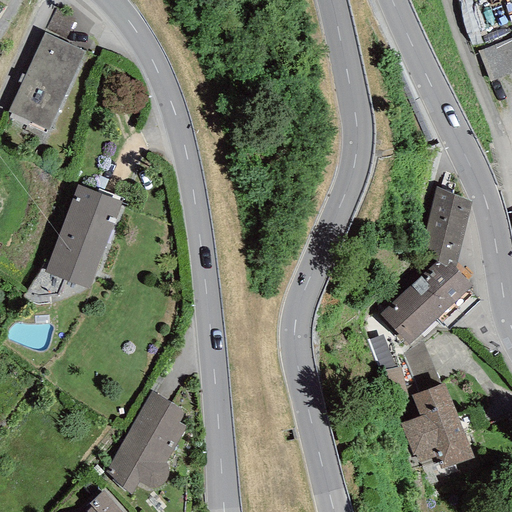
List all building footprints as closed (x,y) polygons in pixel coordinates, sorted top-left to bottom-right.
[(46,29),(66,39),(75,20),(55,10),(46,29)] [(48,130),(84,52),(44,33),(25,75),(21,83),(8,112),(11,113),(29,122),(48,130)] [(511,73),(511,37),(478,51),(490,82),(511,73)] [(9,118),(27,126),(29,122),(11,113),(9,118)] [(89,289),(121,202),(78,186),(45,272),(89,289)] [(455,268),(472,202),(436,188),(420,253),(436,262),(445,267),(450,262),(455,268)] [(379,314),(409,345),(471,286),(455,268),(450,262),(445,267),(436,262),(379,314)] [(395,367),(382,335),(369,340),(381,371),(382,370),(395,367)] [(440,384),(422,342),(401,355),(417,393),(440,384)] [(390,402),(408,397),(400,366),(395,367),(382,370),(390,402)] [(440,470),(474,459),(443,383),(440,384),(417,393),(410,395),(419,416),(400,423),(413,456),(416,455),(419,463),(436,457),(440,470)] [(166,463),(185,426),(178,423),(184,412),(151,391),(105,472),(130,495),(138,482),(142,484),(147,487),(151,489),(157,488),(161,485),(165,483),(167,479),(169,473),(169,470),(167,466),(166,463)] [(74,511),(122,511),(103,490),(78,511),(74,511)]
